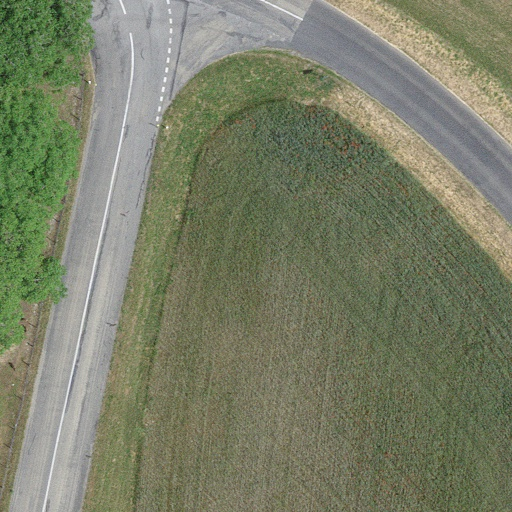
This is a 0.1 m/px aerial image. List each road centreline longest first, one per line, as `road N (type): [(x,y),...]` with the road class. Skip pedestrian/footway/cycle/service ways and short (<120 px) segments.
road 1 (unclassified): [(116,0),(127,91),(33,511)]
road 2 (unclassified): [(511,197),(447,130),(331,42),(253,0)]
